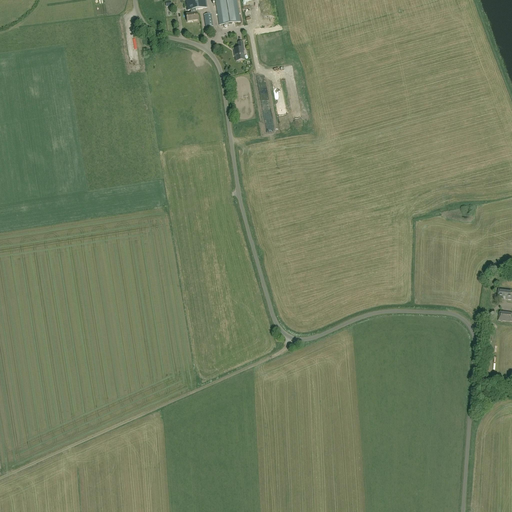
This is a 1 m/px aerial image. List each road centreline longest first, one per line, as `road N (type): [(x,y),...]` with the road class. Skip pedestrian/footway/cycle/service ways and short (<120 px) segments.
road 1 (unclassified): [(462,511),(471,328),(452,313),(396,311),(312,338),(287,336),(273,319),(235,176),(222,69),(212,52),(147,21),(141,0)]
road 2 (track): [(290,338),(278,354),(0,478)]
